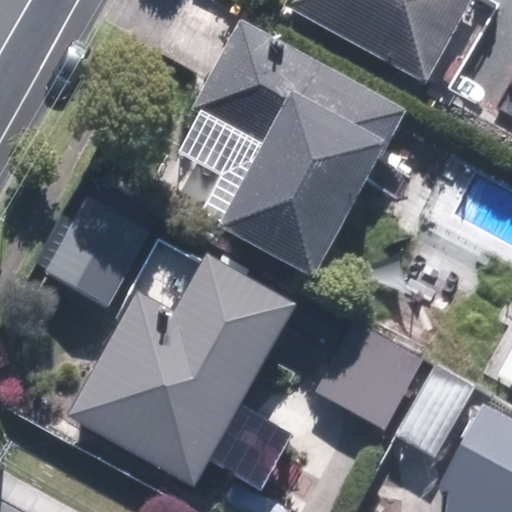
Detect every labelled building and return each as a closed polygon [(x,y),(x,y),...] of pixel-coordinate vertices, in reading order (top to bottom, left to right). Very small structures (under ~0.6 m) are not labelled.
[(469,0),(293,0),(293,1),(431,73),(469,0)] [(405,113),(242,25),(197,108),(267,146),(224,226),(316,276),(405,113)] [(195,487),(295,309),(206,260),(204,263),(167,242),(68,416),(195,487)] [(475,385),(440,366),(402,436),(437,455),(475,385)] [(511,511),(511,423),(483,408),(443,484),(496,511),(511,511)]
